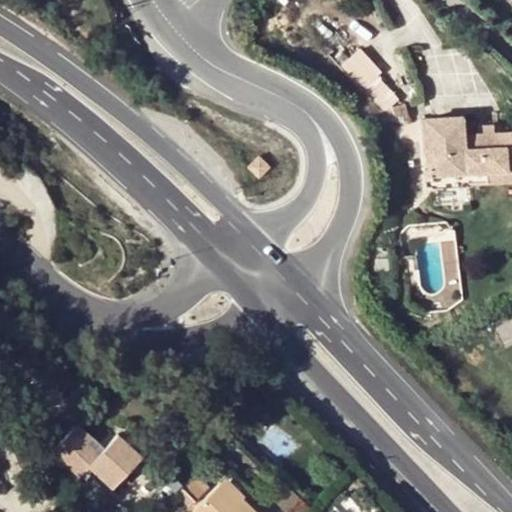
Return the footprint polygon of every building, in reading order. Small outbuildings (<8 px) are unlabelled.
[(503,184),(497,148),(466,154),(454,156),(436,159),(432,141),(396,147),(408,216),(470,205),(469,202),(467,190),(503,184)] [(453,149),(454,156),(466,154),(464,146),(453,149)] [(246,166),(258,179),(270,169),(259,156),(246,166)] [(469,202),(505,196),(503,184),(467,190),(469,202)] [(81,424),(75,430),(101,454),(106,448),(81,424)] [(75,430),(50,455),(59,464),(77,480),(91,466),(115,488),(143,458),(119,435),(106,448),(101,454),(75,430)] [(249,490),(232,473),(221,484),(238,501),(242,497),(249,490)] [(238,501),(221,484),(193,511),(256,511),(242,497),(238,501)]
